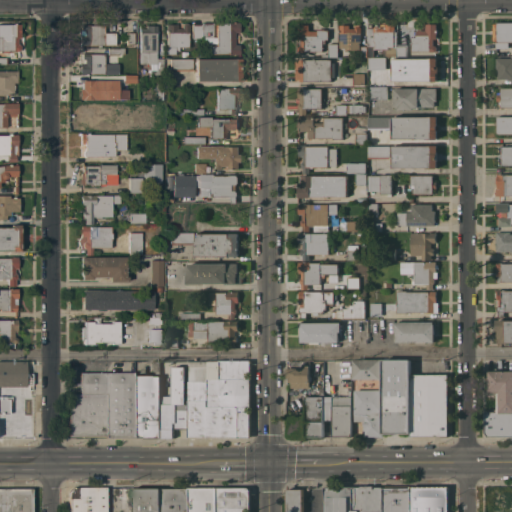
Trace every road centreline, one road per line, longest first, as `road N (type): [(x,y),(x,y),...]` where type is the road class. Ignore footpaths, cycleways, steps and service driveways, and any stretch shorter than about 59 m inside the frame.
road 1 (residential): [(511,2),(0,5)]
road 2 (residential): [(467,0),(468,511)]
road 3 (residential): [(50,511),(51,0)]
road 4 (tertiary): [(269,0),(270,462)]
road 5 (secondary): [(0,464),(215,463)]
road 6 (secondary): [(511,461),(334,462)]
